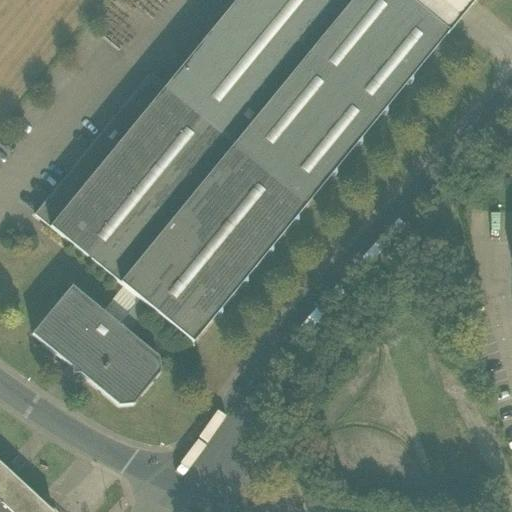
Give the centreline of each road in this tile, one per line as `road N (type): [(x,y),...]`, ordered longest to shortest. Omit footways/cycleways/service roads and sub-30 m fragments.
road 1 (unclassified): [(511,102),(178,481)]
road 2 (residential): [(0,385),(40,417),(178,481)]
